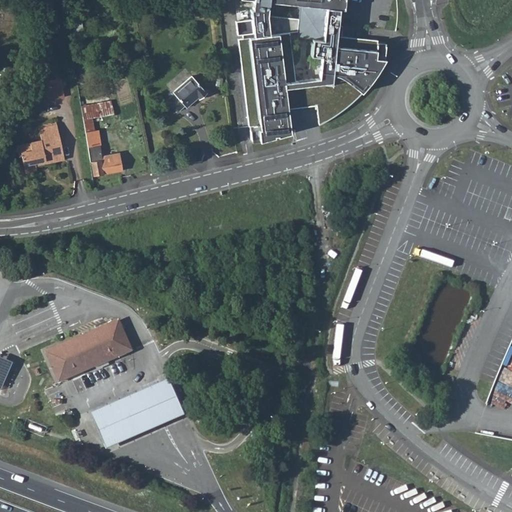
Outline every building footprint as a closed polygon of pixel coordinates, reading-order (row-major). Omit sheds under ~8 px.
[(245,0),(250,1),(251,18),(234,21),(236,34),(241,34),(241,37),(237,38),(248,127),(259,126),(260,130),(258,130),(259,139),(277,136),(277,137),(291,134),(288,109),(316,105),(319,124),(321,123),(327,120),(332,117),(338,112),(347,106),(355,99),(361,93),(368,85),(374,76),(377,71),(384,59),(385,58),(386,57),(377,56),(378,38),(342,36),(343,25),(338,25),(339,8),(344,9),(344,0),(245,0)] [(79,15),(66,18),(73,58),(89,55),(88,45),(85,46),(79,15)] [(20,69),(6,63),(0,77),(0,106),(4,108),(20,69)] [(207,96),(192,79),(173,96),(174,98),(170,103),(180,114),(185,109),(187,111),(198,101),(200,103),(207,96)] [(49,81),(52,99),(62,98),(59,80),(49,81)] [(45,100),(52,99),(49,81),(42,82),(45,100)] [(112,111),(110,100),(80,105),(82,116),(112,111)] [(82,119),(89,161),(91,161),(93,175),(116,171),(113,157),(101,159),(98,142),(93,117),(82,119)] [(34,164),(50,160),(51,164),(62,161),(54,127),(36,132),(38,142),(27,146),(29,153),(19,156),(20,158),(24,174),(36,172),(35,168),(34,164)] [(118,138),(116,128),(101,132),(103,142),(118,138)] [(19,156),(29,153),(27,146),(13,149),(16,159),(20,158),(19,156)] [(125,338),(122,332),(117,320),(110,323),(65,342),(43,352),(48,364),(50,368),(55,379),(57,384),(75,376),(78,374),(131,351),(125,338)] [(0,359),(0,389),(1,390),(11,365),(0,359)] [(183,415),(167,379),(157,383),(88,414),(104,450),(173,419),(183,415)]
